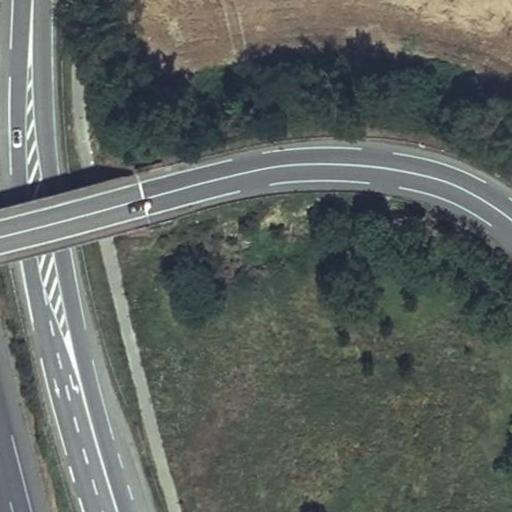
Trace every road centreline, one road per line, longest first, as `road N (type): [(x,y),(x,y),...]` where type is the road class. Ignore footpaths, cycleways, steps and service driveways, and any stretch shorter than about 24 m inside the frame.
road 1 (tertiary): [(511,217),(498,203),(414,167),(330,159),(259,164),(0,229)]
road 2 (secondary): [(119,511),(74,372),(40,225),(33,0)]
